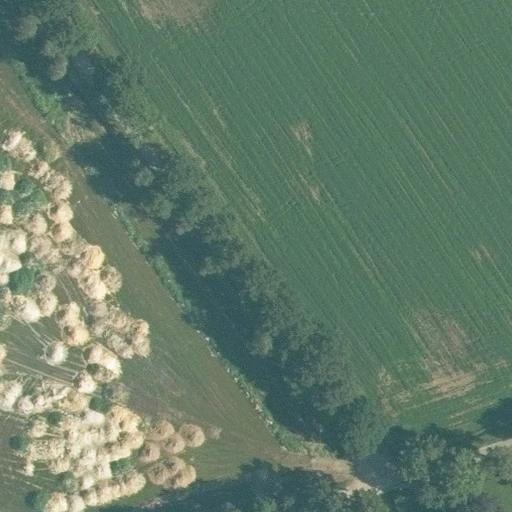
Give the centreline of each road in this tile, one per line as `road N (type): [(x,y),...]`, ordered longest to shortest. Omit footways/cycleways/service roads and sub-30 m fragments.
road 1 (unclassified): [(379,484),(27,0)]
road 2 (unclassified): [(379,484),(511,441)]
